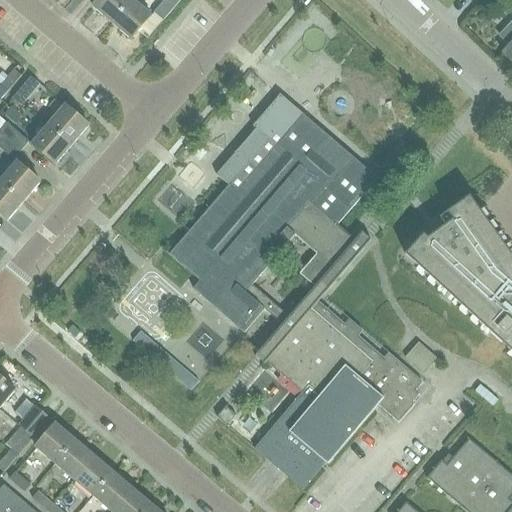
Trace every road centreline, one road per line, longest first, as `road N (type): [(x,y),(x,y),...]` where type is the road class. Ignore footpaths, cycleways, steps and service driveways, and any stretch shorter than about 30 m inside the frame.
road 1 (residential): [(223,511),(0,324)]
road 2 (residential): [(0,306),(158,116)]
road 3 (residential): [(158,116),(20,0)]
road 4 (residential): [(158,116),(261,0)]
road 5 (residential): [(511,102),(403,0)]
